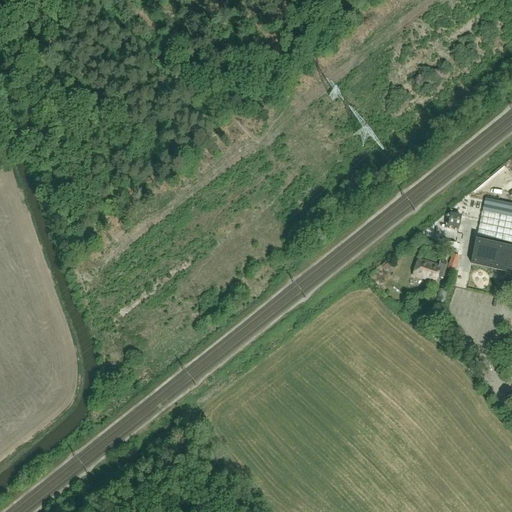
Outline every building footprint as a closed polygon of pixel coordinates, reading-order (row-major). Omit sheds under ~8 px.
[(511,204),(486,199),(478,236),(511,243),(511,204)] [(459,226),(462,216),(454,214),(452,224),(459,226)] [(473,259),(472,262),(511,270),(511,243),(478,236),(473,259)] [(454,272),(459,257),(452,255),(447,270),(454,272)] [(442,279),(447,264),(440,262),(439,266),(418,260),(413,276),(435,283),(437,277),(442,279)]
